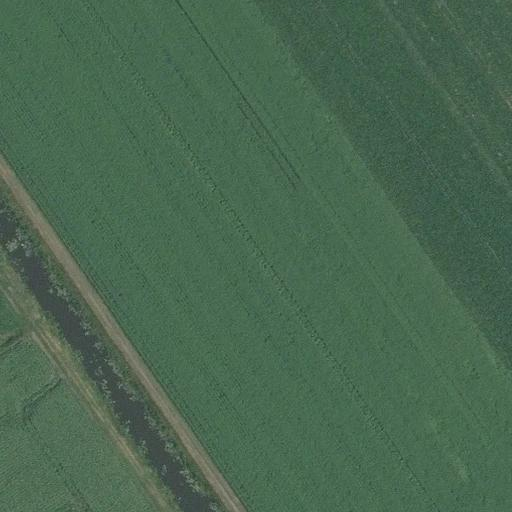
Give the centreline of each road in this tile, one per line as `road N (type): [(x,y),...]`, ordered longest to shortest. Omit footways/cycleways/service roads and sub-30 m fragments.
road 1 (track): [(235,511),(0,169)]
road 2 (track): [(0,297),(143,511)]
